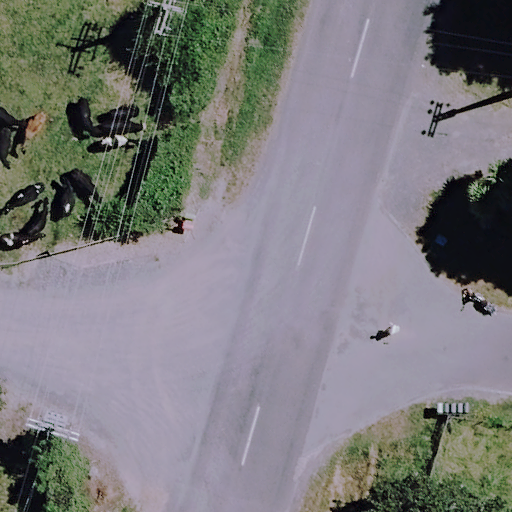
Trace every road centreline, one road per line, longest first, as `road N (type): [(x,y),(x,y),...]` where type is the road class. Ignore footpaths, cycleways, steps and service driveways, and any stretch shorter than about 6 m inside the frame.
road 1 (unclassified): [(371,0),(226,511)]
road 2 (unknown): [(282,314),(0,236)]
